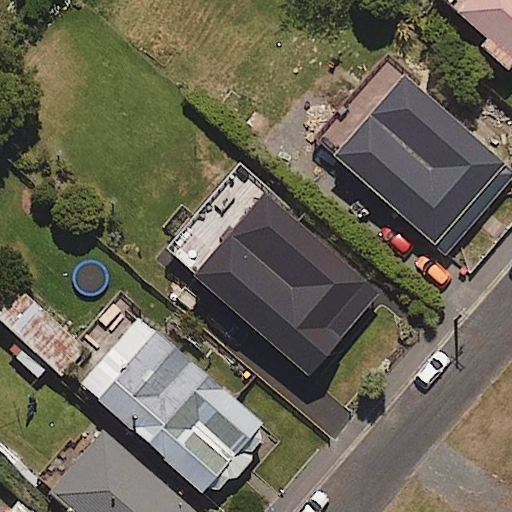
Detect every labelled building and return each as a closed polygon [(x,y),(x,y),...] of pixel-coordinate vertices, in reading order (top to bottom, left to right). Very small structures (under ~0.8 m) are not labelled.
[(511,0),(437,0),(483,41),(476,50),(510,80),(511,77),(511,0)] [(344,100),(366,120),(332,158),(443,256),(511,178),(511,174),(403,78),(385,98),(363,78),(344,100)] [(378,292),(256,186),(183,271),(306,377),(378,292)] [(81,351),(10,285),(0,295),(0,324),(27,350),(18,360),(36,376),(47,364),(59,375),(81,351)] [(271,438),(137,319),(79,385),(213,504),(271,438)] [(194,511),(102,428),(46,490),(69,511),(194,511)] [(29,511),(16,500),(5,511),(29,511)]
